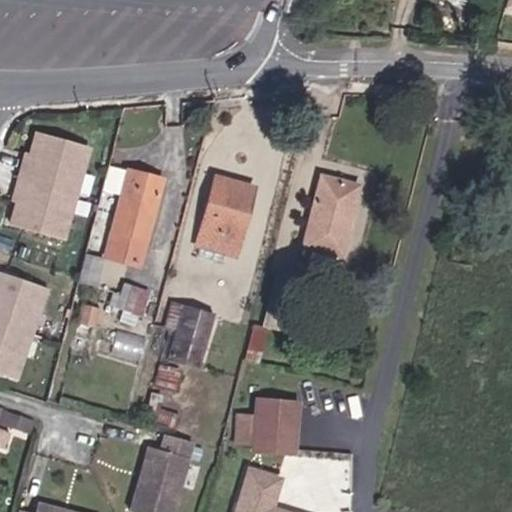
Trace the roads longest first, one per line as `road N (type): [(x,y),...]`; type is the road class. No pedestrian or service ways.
road 1 (residential): [(256,71),(0,86)]
road 2 (residential): [(511,69),(401,60),(256,71)]
